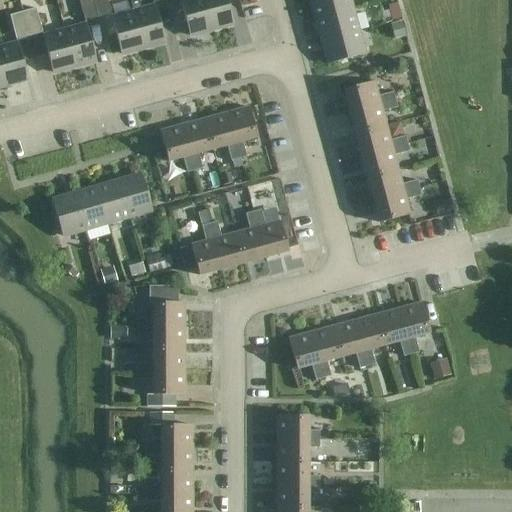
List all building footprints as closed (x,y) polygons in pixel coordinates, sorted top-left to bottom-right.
[(78,0),(85,22),(98,19),(93,0),(78,0)] [(93,0),(98,19),(111,15),(107,0),(93,0)] [(142,11),(139,0),(130,3),(133,13),(143,49),(164,43),(155,7),(142,11)] [(203,0),(180,0),(190,36),(211,31),(203,0)] [(203,0),(211,31),(233,25),(226,0),(203,0)] [(311,0),(317,20),(351,10),(348,0),(311,0)] [(402,19),(398,4),(388,6),(389,11),(391,19),(392,22),(402,19)] [(29,37),(43,34),(36,9),(23,13),(29,37)] [(323,42),(357,32),(351,10),(317,20),(323,42)] [(16,41),(29,37),(23,13),(10,16),(16,41)] [(121,55),(143,49),(133,13),(112,19),(121,55)] [(391,24),(395,40),(407,37),(403,21),(391,24)] [(74,68),(96,62),(86,26),(65,32),(74,68)] [(53,73),(74,68),(65,32),(43,38),(53,73)] [(329,65),(363,55),(357,32),(323,42),(329,65)] [(0,64),(6,86),(27,80),(18,44),(0,49),(0,64)] [(350,113),(395,100),(393,93),(378,97),(374,82),(344,90),(350,113)] [(356,135),(386,126),(382,112),(398,108),(395,100),(350,113),(356,135)] [(247,158),(242,142),(257,138),(249,108),(227,114),(239,160),(247,158)] [(231,162),(239,160),(227,114),(205,120),(213,150),(227,146),(231,162)] [(198,154),(213,150),(205,120),(183,126),(195,172),(202,170),(198,154)] [(187,174),(195,172),(183,126),(160,132),(168,162),(183,158),(187,174)] [(362,157),(407,144),(405,137),(390,141),(386,126),(356,135),(362,157)] [(368,179),(398,171),(394,156),(409,152),(407,144),(362,157),(368,179)] [(374,201),(419,188),(417,181),(402,185),(398,171),(368,179),(374,201)] [(224,186),(234,184),(231,173),(221,176),(224,186)] [(129,217),(152,211),(142,176),(119,183),(129,217)] [(107,224),(129,217),(119,183),(97,189),(107,224)] [(380,223),(410,215),(406,200),(421,196),(419,188),(374,201),(380,223)] [(85,230),(107,224),(97,189),(75,195),(85,230)] [(62,237),(85,230),(75,195),(52,202),(62,237)] [(451,198),(433,202),(436,216),(454,211),(451,198)] [(221,270),(209,225),(205,211),(198,213),(206,242),(180,249),(186,271),(197,268),(199,276),(221,270)] [(253,213),(265,258),(288,252),(280,222),(265,226),(261,211),(253,213)] [(243,264),(265,258),(253,213),(246,215),(250,230),(235,234),(243,264)] [(243,264),(235,234),(221,238),(217,223),(209,225),(221,270),(243,264)] [(170,256),(163,258),(162,255),(146,259),(150,273),(173,267),(170,256)] [(145,274),(142,263),(128,267),(131,278),(145,274)] [(63,272),(73,279),(78,272),(68,265),(63,272)] [(100,270),(104,285),(117,281),(113,266),(100,270)] [(137,327),(184,327),(184,303),(178,303),(178,287),(149,287),(149,305),(153,304),(153,319),(137,319),(137,327)] [(419,353),(415,338),(430,334),(421,303),(399,310),(411,355),(419,353)] [(403,357),(411,355),(399,310),(377,316),(385,346),(399,342),(403,357)] [(371,350),(385,346),(377,316),(355,322),(367,367),(375,365),(371,350)] [(359,369),(367,367),(355,322),(333,328),(341,358),(355,354),(359,369)] [(111,326),(111,340),(127,340),(127,326),(111,326)] [(153,350),(184,349),(184,327),(137,327),(137,335),(153,335),(153,350)] [(326,361),(341,358),(333,328),(311,334),(323,379),(331,377),(326,361)] [(315,381),(323,379),(311,334),(288,340),(296,370),(311,366),(315,381)] [(137,372),(184,372),(184,349),(153,350),(153,364),(137,364),(137,372)] [(446,360),(430,364),(434,380),(450,375),(446,360)] [(184,396),(184,372),(137,372),(137,380),(153,380),(153,396),(147,396),(147,407),(175,407),(175,396),(184,396)] [(192,449),(192,426),(173,426),(173,414),(149,414),(149,426),(161,426),(161,441),(145,441),(145,449),(192,449)] [(277,440),(319,440),(319,431),(308,431),(308,416),(277,417),(277,440)] [(319,449),(319,440),(277,440),(277,463),(308,463),(308,449),(319,449)] [(161,472),(192,472),(192,449),(145,449),(145,457),(161,457),(161,472)] [(308,477),(308,463),(277,463),(276,485),(319,485),(319,477),(308,477)] [(145,495),(192,495),(192,472),(161,472),(161,487),(145,487),(145,495)] [(319,494),(319,485),(276,485),(276,508),(308,508),(308,494),(319,494)] [(160,511),(192,511),(192,495),(145,495),(145,503),(161,503),(160,511)]
